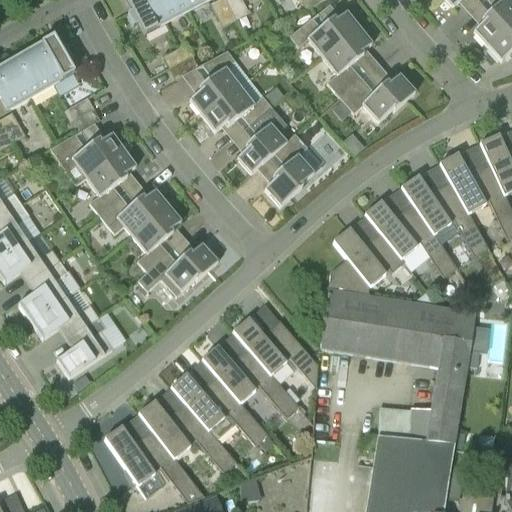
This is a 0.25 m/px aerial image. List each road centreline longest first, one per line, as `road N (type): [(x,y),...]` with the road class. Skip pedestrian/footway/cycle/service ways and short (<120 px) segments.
road 1 (residential): [(270,259),(143,98),(80,0)]
road 2 (residential): [(45,440),(177,346),(270,259)]
road 3 (residential): [(270,259),(372,173),(479,108)]
road 4 (residential): [(479,108),(387,0)]
